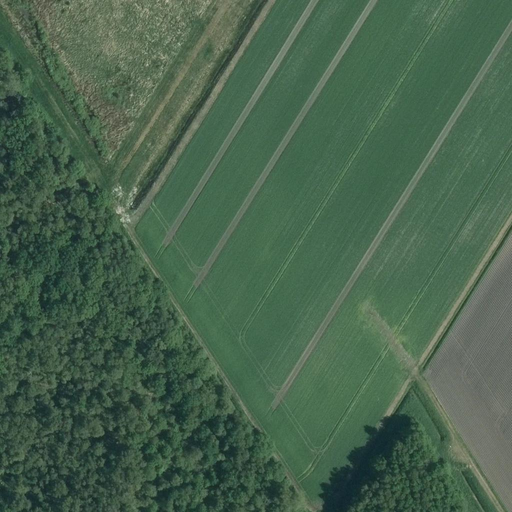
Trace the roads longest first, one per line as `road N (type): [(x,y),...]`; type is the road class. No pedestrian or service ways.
road 1 (track): [(274,0),(140,215)]
road 2 (track): [(502,511),(419,379)]
